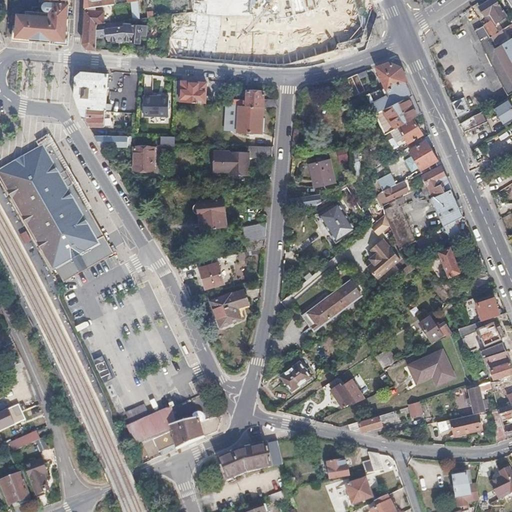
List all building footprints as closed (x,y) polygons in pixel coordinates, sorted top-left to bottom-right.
[(40,0),(40,1),(46,1),(46,5),(41,5),(40,6),(39,7),(38,9),(40,11),(42,13),(45,13),(45,18),(16,16),(15,19),(14,19),(13,19),(12,39),(48,41),(62,42),(64,0),(40,0)] [(126,0),(129,9),(139,7),(137,0),(126,0)] [(186,0),(166,58),(304,65),(315,62),(342,53),(377,41),(382,32),(381,18),(374,0),(186,0)] [(491,12),(496,21),(506,15),(497,0),(490,0),(480,6),(486,15),(491,12)] [(104,22),(104,10),(85,10),(83,43),(87,47),(96,48),(96,36),(96,23),(104,22)] [(146,33),(146,26),(125,23),(125,19),(104,22),(96,23),(96,36),(107,37),(107,38),(109,38),(109,40),(139,42),(140,33),(146,33)] [(484,26),(491,36),(498,32),(492,21),(484,26)] [(511,23),(498,32),(491,36),(484,26),(476,30),(511,89),(511,23)] [(376,113),(411,94),(400,67),(388,61),(375,66),(386,88),(381,90),(380,89),(367,95),(376,113)] [(104,109),(108,73),(95,71),(82,71),(79,73),(76,76),(74,94),(77,104),(78,107),(104,109)] [(357,73),(354,74),(347,77),(355,96),(365,91),(357,73)] [(122,87),(131,88),(132,75),(123,75),(122,87)] [(205,102),(206,82),(194,81),(181,80),(180,101),(205,102)] [(263,98),(263,91),(246,90),(246,105),(262,106),(276,107),(276,99),(263,98)] [(415,104),(411,94),(376,113),(386,133),(397,126),(411,118),(419,113),(415,104)] [(167,116),(168,96),(144,95),(143,115),(167,116)] [(511,121),(511,103),(510,99),(495,108),(505,126),(511,121)] [(260,132),(262,106),(246,105),(226,103),(224,130),(260,132)] [(103,125),(104,109),(78,107),(82,117),(84,117),(88,124),(103,125)] [(112,125),(113,110),(104,109),(103,125),(112,125)] [(463,123),(462,124),(466,133),(488,123),(484,113),(463,123)] [(406,143),(421,134),(411,118),(397,126),(406,143)] [(131,146),(131,135),(93,134),(101,145),(131,146)] [(161,144),(175,144),(175,134),(161,134),(161,144)] [(437,158),(425,140),(408,150),(412,157),(410,158),(410,160),(412,164),(414,164),(415,163),(419,169),(437,158)] [(5,177),(24,209),(30,220),(64,280),(115,251),(110,242),(62,158),(54,145),(52,141),(42,147),(2,170),(5,177)] [(40,143),(0,166),(0,167),(2,170),(42,147),(40,143)] [(247,174),(248,156),(270,156),(270,146),(247,145),(247,151),(213,151),(212,171),(234,171),(234,174),(247,174)] [(155,169),(155,147),(135,146),(134,169),(155,169)] [(334,182),(329,158),(308,162),(314,187),(334,182)] [(462,216),(452,191),(441,164),(423,174),(430,191),(430,194),(444,226),(462,216)] [(395,184),(391,176),(379,182),(383,191),(395,184)] [(407,190),(402,181),(395,184),(383,191),(388,201),(407,190)] [(316,204),(314,194),(288,198),(288,208),(288,209),(316,204)] [(415,241),(400,206),(406,204),(403,196),(390,202),(391,205),(384,209),(384,213),(389,224),(400,249),(415,241)] [(226,225),(223,199),(199,202),(196,202),(194,204),(193,206),(193,208),(193,210),(195,212),(199,214),(201,228),(226,225)] [(355,229),(337,201),(318,214),(335,242),(355,229)] [(389,224),(384,213),(370,226),(377,234),(389,224)] [(262,222),(240,226),(243,240),(265,236),(262,222)] [(443,229),(448,237),(455,233),(450,225),(443,229)] [(17,235),(22,244),(29,241),(25,231),(17,235)] [(265,247),(265,237),(245,241),(247,251),(265,247)] [(378,278),(400,259),(383,239),(371,249),(375,254),(370,258),(374,262),(368,267),(378,278)] [(460,272),(450,246),(438,251),(449,276),(460,272)] [(224,282),(219,262),(201,267),(206,287),(224,282)] [(406,274),(415,268),(411,263),(402,269),(406,274)] [(314,329),(360,295),(349,281),(304,314),(314,329)] [(248,302),(242,289),(231,294),(237,307),(248,302)] [(231,294),(230,292),(211,301),(221,326),(241,317),(237,307),(231,294)] [(500,313),(493,297),(476,304),(482,320),(500,313)] [(439,326),(431,315),(420,322),(434,341),(443,335),(443,334),(451,331),(446,321),(439,326)] [(501,338),(494,323),(483,328),(480,321),(457,328),(457,330),(468,353),(476,349),(469,334),(479,330),(486,344),(501,338)] [(506,350),(503,341),(481,349),(484,358),(490,356),(506,350)] [(456,376),(443,348),(409,365),(418,383),(433,376),(437,386),(456,376)] [(511,371),(511,363),(507,350),(506,350),(490,356),(493,368),(491,369),(495,378),(511,371)] [(391,362),(383,351),(376,355),(384,367),(391,362)] [(311,375),(300,360),(281,375),(292,390),(311,375)] [(363,394),(353,379),(343,385),(342,383),(342,382),(339,378),(331,384),(333,388),(332,388),(344,406),(363,394)] [(485,411),(480,391),(491,387),(490,382),(479,386),(467,389),(472,413),(479,412),(485,411)] [(422,414),(419,401),(408,403),(408,406),(410,417),(422,414)] [(511,408),(510,402),(499,407),(506,431),(511,429),(511,408)] [(0,431),(27,420),(24,414),(23,410),(20,404),(0,412),(0,431)] [(129,427),(150,417),(149,415),(145,404),(125,412),(128,418),(123,421),(126,428),(129,427)] [(204,435),(200,416),(175,423),(172,408),(150,417),(129,427),(139,450),(142,448),(139,441),(151,436),(158,452),(160,451),(162,455),(204,435)] [(359,430),(382,424),(380,419),(385,418),(385,419),(396,416),(394,410),(379,414),(379,416),(358,422),(357,421),(349,423),(351,428),(359,430)] [(482,428),(479,412),(472,413),(437,421),(439,429),(451,426),(453,434),(482,428)] [(19,448),(42,438),(39,429),(15,440),(19,448)] [(39,452),(46,449),(42,439),(34,443),(39,452)] [(283,463),(279,441),(268,443),(241,450),(218,459),(228,480),(250,470),(251,471),(283,463)] [(384,468),(379,453),(368,452),(373,471),(384,468)] [(350,475),(347,465),(343,466),(342,460),(327,463),(330,479),(350,475)] [(50,493),(44,476),(49,475),(44,462),(26,469),(37,498),(50,493)] [(511,492),(511,469),(511,468),(501,472),(502,474),(489,481),(498,499),(511,492)] [(30,496),(21,472),(1,479),(10,503),(30,496)] [(478,494),(476,483),(469,484),(467,473),(453,475),(458,505),(464,505),(464,508),(476,507),(478,494)] [(371,496),(365,479),(347,485),(353,503),(371,496)] [(285,498),(281,490),(269,495),(272,502),(285,498)] [(396,511),(388,494),(375,500),(378,506),(371,509),(372,511),(396,511)]
